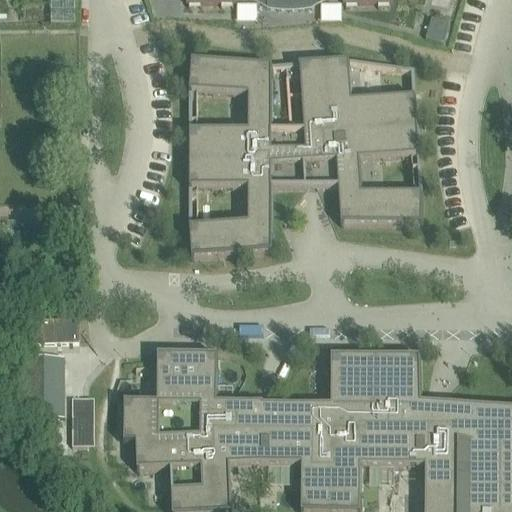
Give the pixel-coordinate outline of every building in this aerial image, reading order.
[(186,0),(187,8),(236,8),(236,0),(267,0),(268,11),(269,11),(270,12),(271,12),(272,12),(273,12),(274,12),(275,12),(276,12),(277,12),(277,13),(278,13),(279,13),(280,13),(281,13),(282,13),(283,13),(284,13),(285,13),(286,13),(287,13),(288,13),(289,13),(290,13),(291,13),(292,13),(293,13),(294,13),(295,13),(296,13),(297,13),(298,13),(299,13),(300,13),(301,13),(302,13),(303,13),(303,12),(304,12),(305,12),(306,12),(307,12),(308,12),(309,12),(310,12),(310,11),(311,11),(312,11),(312,0),(343,0),(344,8),(393,8),(392,0),(186,0)] [(74,2),(52,2),(52,27),(74,27),(74,2)] [(432,22),(426,44),(444,48),(449,27),(432,22)] [(195,264),(270,258),(270,259),(273,259),(273,194),(340,194),(342,231),(345,231),(344,231),(420,230),(420,231),(423,231),(423,199),(416,113),(416,109),(413,77),(349,68),(301,71),(301,72),(273,74),(273,73),(195,67),(193,67),(190,99),(190,232),(192,265),(195,265),(195,264)] [(0,234),(0,247),(21,247),(21,234),(20,234),(21,225),(9,225),(8,235),(0,234)] [(128,408),(125,407),(125,433),(126,433),(126,448),(137,448),(139,477),(140,477),(140,476),(171,475),(172,511),(231,511),(230,473),(262,471),(303,472),(302,511),(361,511),(362,470),(426,472),(426,511),(511,511),(511,414),(438,410),(438,414),(425,413),(422,413),(420,363),(419,363),(411,363),(405,363),(351,363),(334,362),(332,362),(332,400),(332,411),(262,411),(254,411),(254,409),(217,409),(218,361),(216,361),(161,361),(159,360),(158,408),(128,408)] [(65,363),(25,363),(24,424),(65,424),(65,363)] [(90,404),(73,404),(73,452),(90,452),(90,404)]
